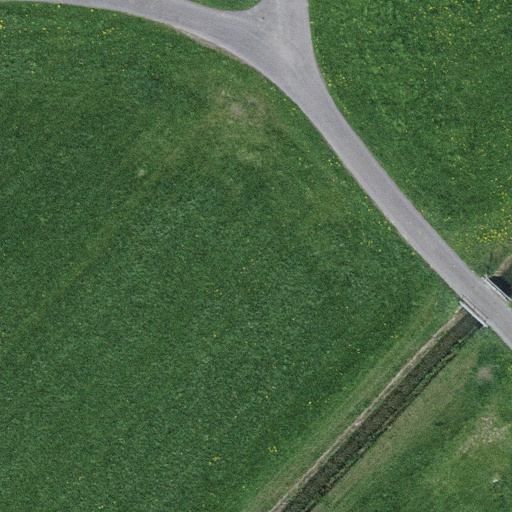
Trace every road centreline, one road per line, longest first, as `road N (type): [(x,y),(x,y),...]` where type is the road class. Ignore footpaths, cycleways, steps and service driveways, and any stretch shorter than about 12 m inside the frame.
road 1 (track): [(296,75),(386,199),(511,330)]
road 2 (track): [(296,75),(213,24),(121,0)]
